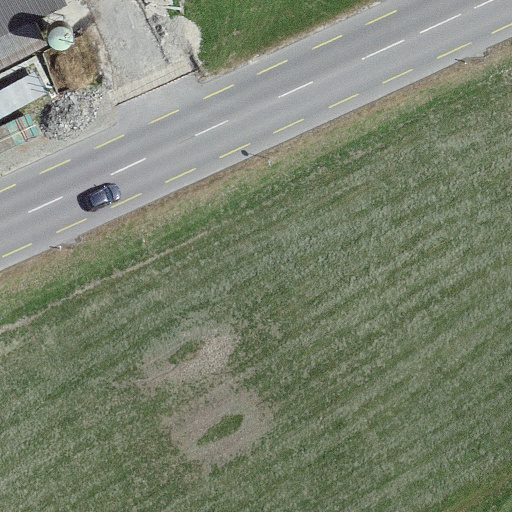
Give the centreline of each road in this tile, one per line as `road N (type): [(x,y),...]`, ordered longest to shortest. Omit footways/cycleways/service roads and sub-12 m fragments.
road 1 (secondary): [(0,220),(489,0)]
road 2 (track): [(113,0),(162,148)]
